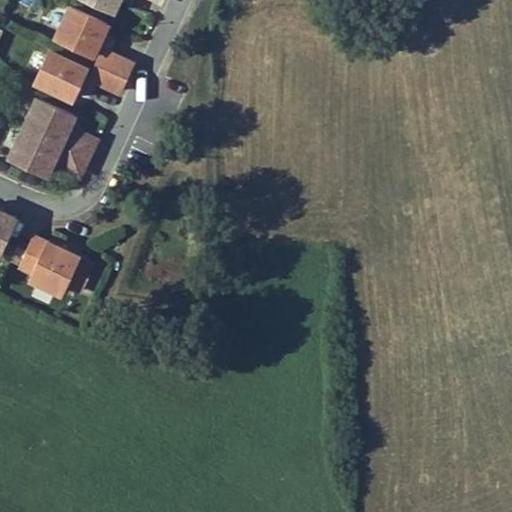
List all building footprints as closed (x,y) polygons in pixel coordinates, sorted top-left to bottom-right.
[(71,5),(57,35),(94,52),(98,45),(102,36),(108,22),(71,5)] [(102,36),(98,45),(104,48),(107,49),(111,40),(102,36)] [(97,62),(127,75),(133,61),(107,49),(104,48),(97,62)] [(37,79),(74,96),(80,83),(84,73),(88,66),(51,49),(37,79)] [(93,78),(120,90),(127,75),(97,62),(91,77),(93,78)] [(84,73),(80,83),(89,86),(93,78),(91,77),(84,73)] [(40,97),(26,126),(89,156),(95,143),(68,130),(70,126),(76,114),(40,97)] [(89,156),(26,126),(12,156),(48,173),(54,161),(56,156),(83,169),(89,156)] [(68,130),(95,143),(97,138),(70,126),(68,130)] [(56,156),(54,161),(81,174),(83,169),(56,156)] [(0,252),(16,219),(0,211),(0,252)] [(49,243),(37,238),(23,267),(35,273),(32,280),(62,293),(65,286),(77,292),(90,264),(78,258),(79,257),(50,242),(49,243)]
